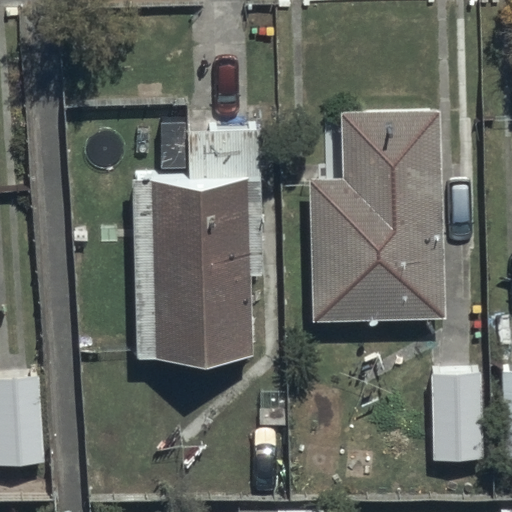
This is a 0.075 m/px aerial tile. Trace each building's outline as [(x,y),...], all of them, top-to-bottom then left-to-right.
[(307,314),(439,309),(430,90),(333,93),(335,162),(301,164),(307,314)] [(134,344),(245,346),(240,112),(182,114),(183,157),(131,158),(134,344)] [(511,355),(497,356),(502,448),(511,447),(511,355)] [(0,360),(0,460),(43,458),(37,358),(0,360)] [(431,452),(475,450),(471,358),(427,360),(431,452)] [(272,511),(318,511),(319,502),(272,503),(272,511)] [(494,511),(511,511),(511,502),(494,502),(494,511)]
